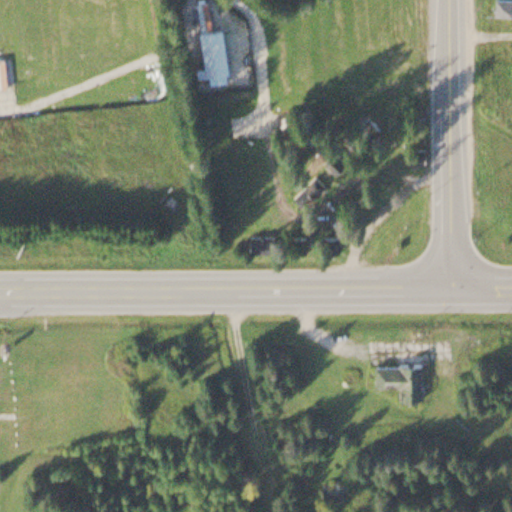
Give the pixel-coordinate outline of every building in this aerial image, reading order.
[(492,0),(493,15),(511,15),(511,0),(492,0)] [(198,29),(204,75),(227,72),(221,26),(198,29)] [(343,161),(331,151),(322,161),(334,171),(343,161)] [(247,251),(266,251),(266,236),(247,236),(247,251)] [(372,362),(373,382),(398,381),(399,394),(405,395),(405,400),(411,400),(411,397),(421,396),(419,360),(372,362)] [(337,500),(337,483),(321,483),(321,500),(337,500)]
